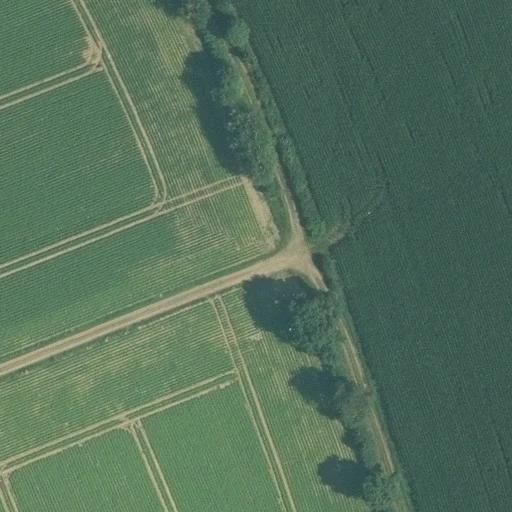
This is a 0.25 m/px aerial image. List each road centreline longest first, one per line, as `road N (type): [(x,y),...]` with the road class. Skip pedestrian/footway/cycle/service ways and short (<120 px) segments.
road 1 (track): [(0,369),(305,250)]
road 2 (track): [(401,511),(346,341),(305,250)]
road 3 (track): [(305,250),(249,84),(206,0)]
